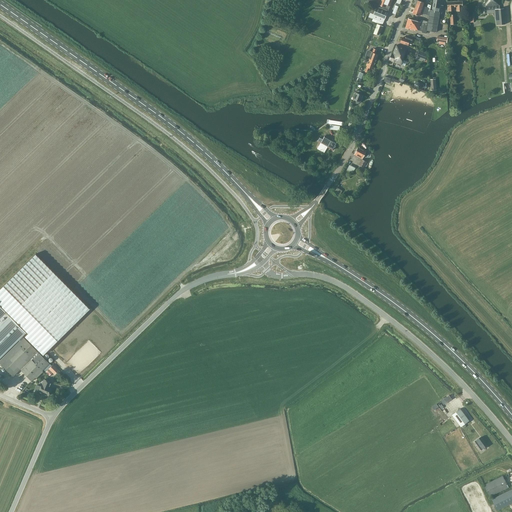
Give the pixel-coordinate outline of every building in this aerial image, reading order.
[(387,13),(389,9),(392,0),(372,0),(368,12),(370,13),(368,17),(373,19),(372,21),(382,25),(385,19),(387,13)] [(442,12),(443,6),(439,5),(440,0),(433,0),(432,11),(430,10),(429,19),(428,21),(428,22),(427,31),(436,32),(440,12),(442,12)] [(484,3),(483,4),(484,7),(485,10),(487,10),(487,7),(498,6),(498,9),(498,19),(496,19),(496,25),(505,24),(504,8),(500,9),(499,5),(500,5),(500,3),(499,0),(484,0),(485,3),(484,3)] [(418,1),(415,7),(421,10),(429,12),(430,9),(427,7),(423,6),(424,3),(418,1)] [(456,10),(463,9),(462,1),(447,2),(448,11),(455,10),(454,8),(456,8),(456,10)] [(429,12),(421,10),(415,7),(413,14),(419,16),(420,13),(429,15),(429,12)] [(408,19),(405,28),(415,30),(415,29),(422,31),(422,32),(426,34),(427,31),(428,22),(422,20),(421,20),(421,22),(408,19)] [(377,24),(373,34),(379,36),(383,26),(377,24)] [(408,45),(409,43),(409,42),(412,44),(414,40),(413,40),(413,39),(416,40),(415,41),(420,43),(421,39),(416,37),(411,35),(410,39),(406,37),(405,37),(404,38),(402,37),(402,38),(400,42),(408,45)] [(391,54),(389,61),(401,65),(405,66),(407,61),(403,60),(403,58),(406,49),(396,45),(393,54),(391,54)] [(368,51),(365,58),(370,60),(376,62),(379,55),(376,54),(378,50),(374,49),(373,53),(368,51)] [(425,59),(427,53),(419,51),(417,57),(425,59)] [(373,69),(376,62),(370,60),(365,72),(369,73),(371,69),(373,69)] [(356,93),(354,99),(354,100),(354,101),(354,102),(355,102),(355,103),(356,103),(357,103),(358,103),(359,103),(359,102),(360,102),(363,96),(361,95),(363,92),(358,90),(356,93)] [(320,143),(317,149),(324,153),(327,147),(333,150),(336,143),(333,142),(334,140),(331,139),(331,140),(324,137),(323,139),(319,137),(317,141),(320,143)] [(358,147),(354,155),(359,158),(359,157),(361,158),(363,155),(365,156),(367,152),(363,150),(358,147)] [(363,168),(366,162),(361,159),(358,165),(363,168)] [(333,191),(339,195),(342,191),(337,188),(338,185),(337,184),(333,191)] [(34,254),(0,287),(0,304),(28,333),(24,336),(43,355),(51,347),(89,309),(34,254)] [(0,306),(0,326),(10,317),(0,306)] [(0,326),(0,361),(21,340),(20,338),(25,333),(10,317),(0,326)] [(21,340),(0,361),(0,367),(11,378),(18,371),(35,354),(21,340)] [(35,354),(18,371),(19,372),(30,383),(43,371),(48,366),(37,355),(35,354)] [(48,366),(43,371),(46,373),(47,372),(51,375),(57,369),(53,365),(50,368),(48,366)] [(37,392),(37,393),(41,395),(42,394),(49,397),(52,389),(49,388),(51,383),(45,381),(43,385),(40,384),(37,392)] [(451,415),(453,418),(460,427),(468,421),(459,409),(451,415)] [(487,446),(480,437),(475,441),(481,450),(487,446)] [(485,486),(484,486),(490,497),(508,488),(503,477),(485,486)] [(511,504),(511,490),(492,501),(497,511),(511,504)]
